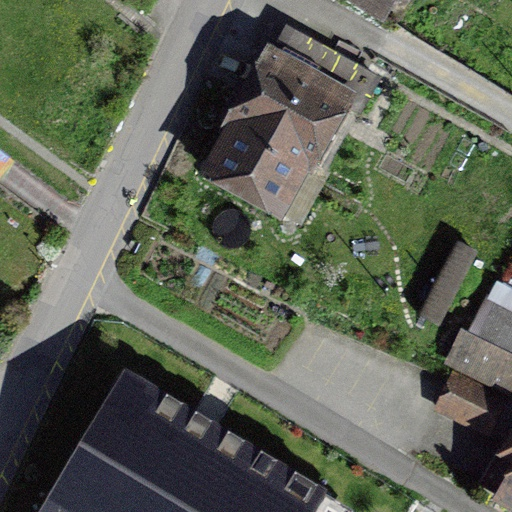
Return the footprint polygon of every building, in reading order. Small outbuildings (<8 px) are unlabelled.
[(362,0),(380,11),(387,0),(362,0)] [(378,80),(287,30),(208,174),(280,214),(342,102),(360,113),(378,80)] [(511,290),(497,283),(451,364),(505,391),(511,376),(511,290)] [(315,511),(326,494),(125,373),(42,511),(315,511)] [(439,408),(509,440),(511,432),(511,409),(500,403),(501,400),(454,378),(439,408)] [(511,444),(485,489),(511,505),(511,444)]
